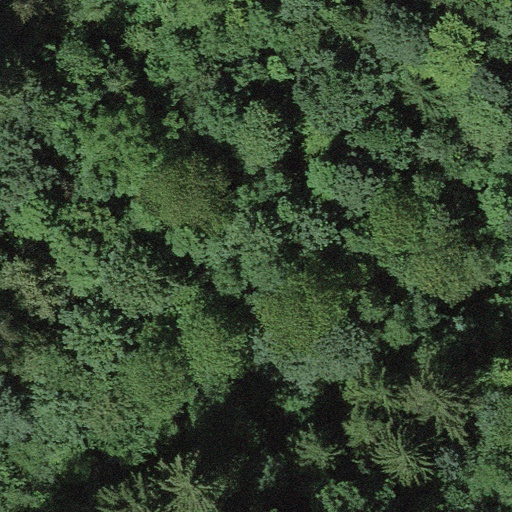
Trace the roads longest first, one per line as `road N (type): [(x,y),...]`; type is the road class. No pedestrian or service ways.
road 1 (track): [(90,511),(184,446),(283,392),(420,332),(511,305)]
road 2 (track): [(241,511),(451,322)]
